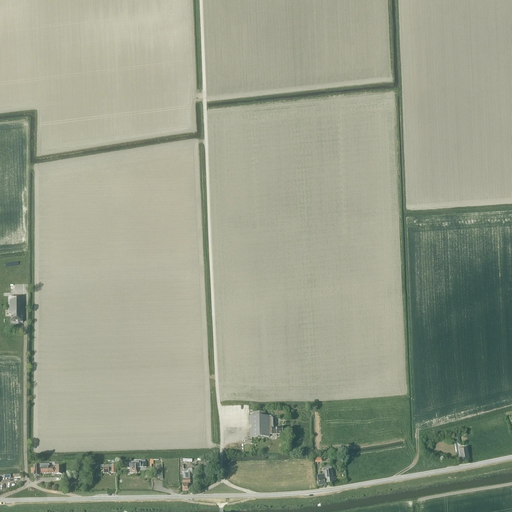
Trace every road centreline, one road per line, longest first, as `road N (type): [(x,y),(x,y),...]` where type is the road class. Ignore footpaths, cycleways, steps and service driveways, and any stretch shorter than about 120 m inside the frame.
road 1 (tertiary): [(0,500),(303,493),(511,457)]
road 2 (track): [(216,392),(200,0)]
